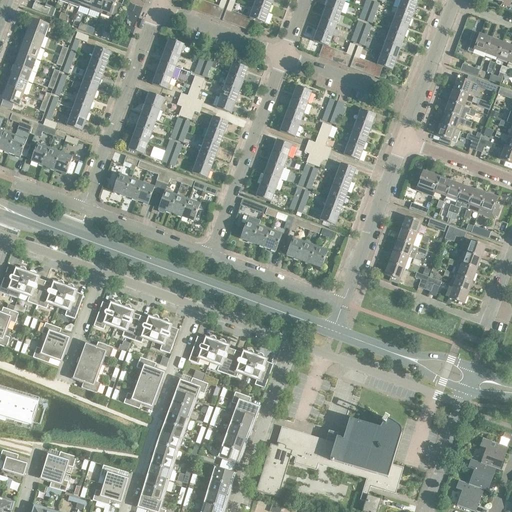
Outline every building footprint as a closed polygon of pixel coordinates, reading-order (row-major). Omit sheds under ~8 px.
[(70,0),(69,5),(79,8),(80,7),(82,0),(70,0)] [(93,0),(82,0),(80,7),(90,10),(93,0)] [(100,14),(104,0),(93,0),(90,10),(100,14)] [(110,18),(111,15),(116,0),(104,0),(100,14),(110,18)] [(200,0),(194,0),(191,9),(197,12),(201,0),(200,0)] [(201,0),(197,12),(202,14),(206,2),(201,0)] [(230,0),(226,10),(231,12),(235,2),(230,0)] [(268,13),(273,1),(268,0),(256,0),(254,7),(268,13)] [(340,14),(345,2),(337,0),(328,0),(325,8),(340,14)] [(368,11),(371,1),(368,0),(366,0),(363,9),(368,11)] [(417,4),(406,0),(400,0),(398,9),(413,15),(417,4)] [(206,2),(202,14),(208,16),(212,4),(206,2)] [(375,14),(379,4),(374,2),(370,12),(375,14)] [(44,14),(46,8),(34,3),(32,9),(44,14)] [(212,4),(208,16),(213,18),(218,6),(212,4)] [(223,9),(219,7),(218,6),(213,18),(219,20),(223,9)] [(249,18),(255,20),(264,24),(268,13),(254,7),(249,18)] [(336,25),(340,14),(325,8),(321,19),(336,25)] [(359,19),(364,21),(368,11),(363,9),(359,19)] [(413,15),(398,9),(393,21),(408,26),(413,15)] [(231,12),(226,10),(222,21),(228,23),(232,12),(231,12)] [(228,23),(234,25),(238,14),(232,12),(228,23)] [(367,22),(371,24),(375,14),(370,12),(367,22)] [(234,25),(239,27),(243,16),(238,14),(234,25)] [(239,27),(245,29),(249,18),(243,16),(239,27)] [(245,29),(250,31),(255,20),(249,18),(245,29)] [(45,37),(49,26),(31,19),(27,31),(45,37)] [(321,19),(317,31),(332,36),(336,38),(338,32),(334,31),(336,25),(321,19)] [(393,21),(389,32),(404,37),(408,26),(393,21)] [(359,33),(363,23),(358,22),(354,32),(359,33)] [(367,36),(369,30),(371,26),(366,24),(362,35),(367,36)] [(23,42),(40,49),(45,37),(27,31),(23,42)] [(323,45),(328,47),(332,36),(317,31),(313,42),(323,45)] [(68,32),(65,41),(70,43),(73,34),(68,32)] [(77,32),(75,38),(87,42),(89,36),(77,32)] [(103,32),(101,38),(108,41),(110,35),(103,32)] [(351,42),(355,44),(359,33),(354,32),(351,42)] [(404,37),(389,32),(385,43),(400,49),(404,37)] [(485,54),(490,39),(474,33),(474,34),(472,33),(470,40),(471,41),(467,52),(484,58),(485,54)] [(358,45),(363,46),(367,36),(362,35),(358,45)] [(71,49),(76,51),(80,41),(75,39),(71,49)] [(490,39),(485,54),(496,58),(502,43),(490,39)] [(180,57),(184,45),(169,40),(165,51),(180,57)] [(19,54),(36,60),(40,49),(23,42),(19,54)] [(400,49),(385,43),(381,54),(396,60),(400,49)] [(511,46),(502,43),(496,58),(508,62),(511,52),(511,46)] [(346,54),(351,56),(355,46),(350,44),(346,54)] [(328,47),(323,45),(319,57),(324,59),(328,47)] [(64,58),(68,49),(63,47),(59,56),(64,58)] [(324,59),(330,61),(334,49),(328,47),(324,59)] [(358,47),(354,57),(359,59),(362,48),(358,47)] [(111,53),(96,48),(92,59),(107,64),(111,53)] [(330,61),(335,63),(340,51),(334,49),(330,61)] [(165,51),(160,63),(175,68),(180,57),(165,51)] [(335,63),(341,65),(345,53),(340,51),(335,63)] [(71,64),(75,54),(70,52),(66,62),(71,64)] [(203,65),(207,54),(202,52),(198,63),(203,65)] [(351,56),(346,54),(345,53),(341,65),(347,67),(351,56)] [(14,65),(32,72),(36,60),(19,54),(14,65)] [(377,65),(382,67),(392,71),(396,60),(381,54),(377,65)] [(210,68),(215,57),(210,55),(206,66),(210,68)] [(59,56),(56,65),(61,67),(64,58),(59,56)] [(360,59),(359,59),(354,57),(350,68),(356,70),(360,59)] [(102,76),(107,64),(92,59),(87,70),(102,76)] [(360,59),(356,70),(361,72),(365,61),(360,59)] [(365,61),(361,72),(367,74),(371,63),(365,61)] [(66,62),(62,72),(67,74),(71,64),(66,62)] [(490,62),(486,73),(490,75),(492,71),(494,64),(490,62)] [(160,63),(156,74),(171,79),(175,68),(160,63)] [(198,63),(194,73),(199,75),(203,65),(198,63)] [(229,75),(243,80),(248,69),(233,63),(229,75)] [(371,63),(367,74),(372,76),(377,65),(371,63)] [(10,77),(27,83),(32,72),(14,65),(10,77)] [(378,78),(382,67),(377,65),(372,76),(378,78)] [(479,71),(462,65),(460,71),(477,77),(479,71)] [(206,66),(202,76),(207,78),(210,68),(206,66)] [(499,73),(497,79),(502,80),(504,75),(506,68),(502,66),(499,73)] [(56,81),(59,72),(54,70),(51,79),(56,81)] [(98,87),(102,76),(87,70),(83,81),(98,87)] [(152,85),(167,91),(171,79),(156,74),(152,85)] [(63,86),(66,76),(61,75),(58,85),(63,86)] [(239,92),(243,80),(229,75),(224,86),(239,92)] [(6,89),(23,95),(27,83),(10,77),(6,89)] [(195,77),(191,87),(196,88),(200,78),(195,77)] [(196,88),(201,90),(205,80),(200,78),(196,88)] [(51,79),(48,88),(53,90),(56,81),(51,79)] [(457,79),(453,90),(468,96),(470,90),(475,92),(477,88),(476,85),(471,84),(457,79)] [(94,98),(98,87),(83,81),(79,93),(94,98)] [(58,85),(54,95),(59,97),(63,86),(58,85)] [(181,94),(179,100),(190,104),(196,88),(191,87),(187,85),(186,88),(190,89),(187,96),(181,94)] [(235,103),(239,92),(224,86),(220,97),(235,103)] [(296,87),(292,98),(307,104),(311,92),(296,87)] [(202,108),(204,102),(197,100),(201,90),(196,88),(190,104),(202,108)] [(511,92),(500,88),(497,94),(511,99),(511,92)] [(6,89),(2,100),(19,107),(23,95),(6,89)] [(449,101),(464,107),(468,96),(453,90),(449,101)] [(47,104),(50,95),(45,93),(42,102),(47,104)] [(90,109),(94,98),(79,93),(75,104),(90,109)] [(149,93),(145,105),(160,110),(164,112),(166,106),(162,105),(164,99),(149,93)] [(54,109),(58,98),(53,96),(49,107),(54,109)] [(235,103),(220,97),(216,109),(231,114),(235,103)] [(288,110),(303,115),(307,104),(292,98),(288,110)] [(334,101),(330,99),(325,110),(330,112),(334,101)] [(178,117),(185,119),(190,104),(179,100),(176,106),(182,108),(178,117)] [(445,113),(459,118),(464,107),(449,101),(445,113)] [(42,102),(39,111),(44,113),(47,104),(42,102)] [(344,104),(337,102),(333,113),(338,115),(342,116),(345,110),(342,109),(344,104)] [(86,121),(90,109),(75,104),(71,115),(86,121)] [(185,119),(191,121),(195,112),(199,114),(202,108),(190,104),(185,119)] [(145,105),(141,116),(156,122),(160,110),(145,105)] [(49,107),(43,125),(54,129),(57,123),(50,121),(54,109),(49,107)] [(0,116),(8,120),(10,114),(0,109),(0,116)] [(284,121),(299,126),(303,115),(288,110),(284,121)] [(325,110),(322,121),(326,122),(330,112),(325,110)] [(356,122),(371,127),(375,116),(360,111),(356,122)] [(333,113),(329,123),(334,125),(338,115),(333,113)] [(455,130),(458,124),(463,126),(463,125),(470,127),(471,123),(459,118),(445,113),(440,125),(455,130)] [(19,123),(21,118),(12,114),(10,120),(19,123)] [(67,126),(82,132),(86,121),(71,115),(67,126)] [(141,116),(137,127),(152,133),(156,122),(141,116)] [(209,128),(224,134),(228,123),(213,117),(209,128)] [(21,118),(19,123),(31,128),(29,133),(34,135),(36,130),(39,124),(21,118)] [(183,119),(178,118),(174,128),(179,130),(183,119)] [(191,122),(186,121),(182,131),(187,133),(191,122)] [(295,138),(299,126),(284,121),(280,132),(295,138)] [(356,122),(352,133),(367,139),(371,127),(356,122)] [(327,125),(322,123),(319,134),(323,135),(327,125)] [(39,124),(36,130),(34,135),(40,137),(42,132),(54,136),(56,130),(54,129),(43,125),(39,124)] [(328,137),(332,127),(327,125),(323,135),(328,137)] [(437,128),(434,135),(436,136),(440,138),(450,141),(451,142),(455,130),(440,125),(439,129),(437,128)] [(137,127),(132,139),(147,144),(152,133),(137,127)] [(174,128),(170,139),(175,141),(179,130),(174,128)] [(220,145),(224,134),(209,128),(205,140),(220,145)] [(56,130),(54,136),(63,140),(65,134),(56,130)] [(183,144),(187,133),(182,131),(178,142),(183,144)] [(0,150),(8,154),(15,136),(3,132),(0,140),(0,150)] [(497,132),(495,137),(501,139),(501,140),(506,142),(504,148),(511,151),(511,138),(509,137),(497,132)] [(352,133),(348,144),(363,150),(367,139),(352,133)] [(319,134),(315,143),(308,141),(306,147),(318,151),(323,135),(319,134)] [(329,155),(331,149),(325,147),(328,137),(323,135),(318,151),(329,155)] [(475,151),(480,139),(476,138),(468,135),(466,139),(472,141),(469,148),(475,151)] [(20,158),(26,141),(15,136),(8,154),(20,158)] [(65,142),(76,146),(78,141),(67,137),(65,142)] [(128,150),(143,155),(147,144),(132,139),(128,150)] [(484,146),(490,148),(492,144),(482,140),(480,139),(475,151),(482,153),(484,146)] [(174,142),(169,140),(165,151),(170,153),(174,142)] [(215,156),(220,145),(205,140),(201,151),(215,156)] [(277,141),(273,152),(287,157),(292,146),(277,141)] [(182,145),(177,143),(173,154),(178,155),(182,145)] [(344,143),(342,148),(346,149),(344,156),(359,161),(363,150),(348,144),(344,143)] [(37,145),(31,162),(43,166),(49,149),(37,145)] [(306,147),(304,153),(309,155),(306,163),(313,166),(318,151),(306,147)] [(511,151),(504,148),(500,160),(511,164),(511,151)] [(61,153),(49,149),(43,166),(54,170),(61,153)] [(162,161),(167,163),(170,153),(165,151),(162,161)] [(211,168),(215,156),(201,151),(196,162),(211,168)] [(313,166),(319,168),(321,162),(325,161),(327,161),(329,155),(318,151),(313,166)] [(268,163),(283,169),(287,157),(273,152),(268,163)] [(72,159),(72,157),(61,153),(54,170),(66,175),(72,159)] [(169,164),(174,166),(178,155),(173,154),(169,164)] [(126,156),(124,162),(132,165),(130,170),(134,171),(135,167),(138,161),(126,156)] [(139,161),(137,167),(147,171),(149,165),(139,161)] [(211,168),(196,162),(192,173),(207,179),(211,168)] [(264,174),(279,180),(283,169),(268,163),(264,174)] [(336,175),(351,181),(356,170),(341,164),(336,175)] [(149,165),(147,171),(158,175),(156,181),(162,183),(167,171),(149,165)] [(310,167),(305,165),(302,175),(307,177),(310,167)] [(318,170),(313,168),(310,178),(314,180),(318,170)] [(167,171),(162,183),(168,185),(170,179),(181,184),(183,177),(167,171)] [(418,187),(416,191),(432,197),(434,193),(439,178),(423,172),(421,171),(417,180),(420,180),(417,187),(418,187)] [(260,186),(275,191),(279,180),(264,174),(260,186)] [(119,175),(113,192),(124,196),(131,179),(119,175)] [(298,186),(303,188),(307,177),(302,175),(298,186)] [(336,175),(332,187),(347,192),(351,181),(336,175)] [(181,184),(191,187),(193,181),(183,177),(181,184)] [(306,189),(311,190),(314,180),(310,178),(306,189)] [(439,178),(434,193),(440,195),(445,197),(451,182),(439,178)] [(136,201),(142,183),(131,179),(124,196),(136,201)] [(195,182),(193,188),(204,192),(207,186),(195,182)] [(445,197),(456,201),(462,186),(451,182),(445,197)] [(148,205),(154,188),(142,183),(136,201),(148,205)] [(271,202),(275,191),(260,186),(256,197),(271,202)] [(452,214),(450,219),(455,221),(457,215),(460,207),(467,210),(468,205),(474,191),(462,186),(456,201),(454,207),(452,214)] [(332,187),(328,198),(343,203),(347,192),(332,187)] [(302,190),(297,188),(293,198),(298,200),(302,190)] [(467,210),(464,218),(469,220),(472,211),(478,214),(485,195),(486,193),(478,190),(477,192),(474,191),(468,205),(467,210)] [(310,192),(305,191),(301,201),(306,202),(310,192)] [(165,211),(170,213),(176,196),(165,192),(158,210),(159,212),(163,214),(165,213),(165,211)] [(485,195),(478,214),(494,220),(495,217),(497,217),(500,210),(498,209),(499,206),(495,204),(497,199),(496,199),(497,197),(490,194),(489,196),(485,195)] [(182,217),(188,200),(176,196),(170,213),(182,217)] [(289,209),(294,211),(298,200),(293,198),(289,209)] [(328,198),(324,209),(339,215),(343,203),(328,198)] [(200,204),(188,200),(182,217),(194,222),(200,204)] [(297,212),(302,214),(306,202),(301,201),(297,212)] [(263,214),(265,208),(253,203),(251,210),(263,214)] [(428,210),(411,204),(409,210),(426,216),(428,210)] [(450,205),(446,218),(450,219),(452,214),(454,207),(450,205)] [(265,215),(276,219),(279,213),(267,208),(265,215)] [(339,215),(324,209),(320,221),(335,226),(339,215)] [(279,213),(276,219),(286,222),(288,216),(279,213)] [(289,230),(294,218),(288,216),(286,222),(284,228),(289,230)] [(252,243),(258,226),(260,221),(249,217),(244,230),(242,230),(239,237),(241,238),(240,239),(252,243)] [(311,225),(294,218),(289,230),(295,232),(297,227),(309,231),(311,225)] [(402,229),(417,235),(421,223),(406,218),(402,229)] [(427,226),(444,232),(446,226),(429,220),(427,226)] [(321,228),(311,225),(309,231),(319,234),(321,228)] [(270,230),(258,226),(252,243),(263,247),(270,230)] [(471,233),(488,239),(490,233),(473,226),(471,233)] [(449,227),(445,239),(452,242),(454,236),(463,240),(466,233),(449,227)] [(320,235),(332,239),(334,233),(323,229),(320,235)] [(412,246),(417,235),(402,229),(398,241),(412,246)] [(270,230),(263,247),(275,252),(282,235),(270,230)] [(298,260),(304,243),(293,239),(286,256),(298,260)] [(466,240),(464,245),(468,247),(466,253),(481,258),(485,247),(466,240)] [(393,252),(408,257),(413,259),(415,260),(417,253),(426,257),(428,252),(412,246),(398,241),(393,252)] [(316,247),(304,243),(298,260),(309,264),(316,247)] [(316,247),(309,264),(321,269),(328,251),(316,247)] [(404,269),(408,257),(393,252),(389,263),(404,269)] [(462,252),(458,263),(476,270),(481,258),(466,253),(462,252)] [(449,260),(448,265),(456,268),(453,274),(472,281),(476,270),(458,263),(449,260)] [(390,277),(389,281),(398,285),(404,269),(389,263),(385,275),(390,277)] [(0,292),(18,299),(20,293),(27,273),(26,272),(26,271),(26,270),(26,269),(25,269),(25,268),(24,268),(23,267),(22,267),(21,267),(21,268),(20,268),(19,269),(19,270),(15,269),(14,274),(6,271),(0,287),(0,292)] [(20,293),(29,297),(27,302),(37,306),(44,285),(37,282),(39,277),(36,276),(36,275),(36,274),(35,273),(35,272),(34,272),(34,271),(33,271),(32,271),(31,271),(30,272),(29,272),(29,273),(27,273),(20,293)] [(445,271),(443,276),(451,279),(449,285),(453,287),(468,292),(472,281),(453,274),(445,271)] [(428,279),(427,278),(422,276),(416,274),(415,278),(421,280),(418,287),(424,290),(428,279)] [(441,283),(432,280),(429,279),(428,279),(424,290),(430,292),(433,285),(439,287),(441,283)] [(46,309),(48,304),(57,307),(65,287),(63,286),(64,285),(64,284),(63,284),(63,283),(63,282),(62,282),(62,281),(61,281),(60,281),(59,281),(58,281),(58,282),(57,282),(57,283),(53,282),(51,288),(44,285),(37,306),(46,309)] [(57,307),(67,310),(65,316),(75,320),(82,299),(75,296),(77,291),(73,290),(74,289),(74,288),(73,287),(73,286),(72,285),(71,285),(70,285),(69,285),(68,285),(67,286),(67,287),(65,287),(57,307)] [(468,292),(453,287),(449,299),(464,304),(468,292)] [(122,307),(120,307),(121,306),(121,305),(120,304),(119,303),(119,302),(118,302),(117,302),(116,302),(115,302),(115,303),(114,303),(114,304),(110,303),(108,308),(101,306),(93,327),(103,330),(105,325),(115,328),(122,307)] [(115,328),(124,331),(122,337),(131,340),(139,320),(132,317),(134,312),(130,310),(131,310),(131,309),(131,308),(130,308),(130,307),(129,306),(128,306),(127,306),(126,306),(125,306),(124,307),(124,308),(122,307),(115,328)] [(0,313),(0,326),(7,329),(9,322),(15,324),(19,314),(13,312),(6,309),(3,308),(1,313),(0,313)] [(141,344),(143,338),(152,342),(160,321),(158,321),(158,320),(158,319),(158,318),(158,317),(157,316),(156,316),(155,316),(154,316),(153,316),(152,317),(151,318),(148,317),(146,322),(139,320),(131,340),(141,344)] [(152,342),(161,345),(159,351),(169,354),(177,333),(170,331),(171,325),(168,324),(168,323),(168,322),(168,321),(167,320),(166,320),(166,319),(165,319),(164,319),(163,320),(162,321),(161,322),(160,321),(152,342)] [(45,343),(65,350),(69,338),(59,335),(61,329),(45,323),(41,334),(47,336),(45,343)] [(7,329),(0,326),(0,346),(6,348),(10,338),(4,336),(7,329)] [(188,361),(198,365),(200,359),(209,362),(217,342),(215,341),(215,340),(215,339),(215,338),(214,337),(213,337),(212,337),(211,337),(210,337),(209,337),(209,338),(208,339),(205,338),(203,343),(196,340),(188,361)] [(209,362),(219,366),(216,372),(226,375),(234,354),(227,351),(229,346),(225,345),(225,344),(225,343),(225,342),(224,341),(223,340),(222,340),(221,340),(220,341),(219,342),(218,343),(217,342),(209,362)] [(85,344),(83,349),(81,356),(102,364),(104,357),(110,359),(113,348),(98,342),(96,348),(85,344)] [(61,362),(63,357),(65,350),(45,343),(42,350),(36,348),(33,358),(48,364),(50,358),(61,362)] [(236,379),(238,373),(247,376),(255,356),(253,355),(253,354),(253,353),(253,352),(252,352),(252,351),(251,351),(251,350),(250,350),(249,350),(248,351),(247,351),(247,352),(246,353),(243,351),(241,357),(234,354),(226,375),(236,379)] [(255,356),(247,376),(256,380),(254,385),(264,389),(272,368),(264,365),(266,360),(263,359),(263,358),(263,357),(263,356),(262,355),(261,354),(260,354),(259,354),(258,354),(257,355),(257,356),(256,356),(255,356)] [(78,360),(76,365),(77,366),(77,367),(97,375),(102,364),(81,356),(79,360),(78,360)] [(164,373),(154,369),(156,364),(140,358),(136,368),(142,370),(139,377),(160,385),(164,373)] [(73,379),(83,383),(81,388),(97,394),(101,384),(95,382),(97,375),(77,367),(73,379)] [(156,396),(157,392),(158,392),(161,387),(159,386),(160,385),(139,377),(135,389),(156,396)] [(192,378),(190,384),(180,380),(176,392),(196,400),(199,393),(204,395),(208,384),(192,378)] [(151,408),(153,403),(156,396),(135,389),(133,395),(127,393),(123,404),(139,410),(141,404),(151,408)] [(39,403),(0,391),(0,419),(31,429),(31,430),(33,423),(40,425),(46,406),(39,404),(39,403),(39,402),(39,403)] [(172,402),(192,410),(196,400),(176,392),(172,402)] [(231,403),(237,405),(234,412),(255,419),(259,408),(249,404),(251,398),(240,394),(235,392),(231,403)] [(168,413),(189,420),(192,410),(172,402),(168,413)] [(234,412),(230,423),(251,431),(255,419),(234,412)] [(164,423),(185,430),(189,420),(168,413),(164,423)] [(326,437),(324,442),(307,437),(308,436),(282,428),(276,446),(271,445),(255,498),(268,502),(270,496),(278,498),(290,459),(291,460),(292,456),(296,457),(294,464),(316,471),(318,464),(366,479),(360,500),(365,502),(362,511),(377,511),(381,500),(368,496),(372,481),(384,485),(383,491),(395,495),(403,468),(392,465),(401,435),(401,434),(401,433),(401,432),(401,431),(401,430),(400,429),(400,428),(399,427),(398,426),(385,418),(384,419),(386,419),(383,423),(382,423),(381,423),(383,424),(380,429),(349,419),(343,440),(340,439),(341,439),(337,437),(336,440),(326,437)] [(181,441),(185,430),(164,423),(161,433),(181,441)] [(226,434),(247,442),(251,431),(230,423),(226,434)] [(511,435),(504,432),(502,438),(509,441),(511,435)] [(161,433),(159,438),(157,443),(178,450),(181,441),(161,433)] [(226,434),(222,446),(243,453),(247,442),(226,434)] [(488,466),(491,459),(502,463),(508,448),(483,438),(480,447),(486,449),(480,463),(488,466)] [(157,443),(155,449),(154,454),(175,460),(178,450),(157,443)] [(222,446),(218,457),(224,459),(222,463),(232,467),(234,463),(238,465),(243,453),(222,446)] [(18,455),(2,451),(0,457),(0,461),(5,463),(2,470),(23,477),(27,464),(16,461),(18,455)] [(67,466),(73,468),(76,457),(60,452),(58,458),(48,455),(44,467),(65,473),(67,466)] [(154,454),(152,459),(150,464),(171,471),(175,460),(154,454)] [(488,466),(480,463),(471,460),(467,468),(474,470),(468,484),(476,487),(479,480),(490,484),(496,469),(488,466)] [(171,471),(150,464),(147,475),(168,481),(171,471)] [(118,476),(119,470),(103,466),(100,476),(106,478),(104,485),(125,491),(128,479),(118,476)] [(220,470),(214,468),(211,480),(232,486),(235,474),(230,473),(232,469),(221,466),(220,470)] [(49,488),(52,489),(61,491),(65,493),(69,482),(63,480),(65,473),(44,467),(40,479),(51,482),(49,488)] [(144,485),(165,491),(168,481),(147,475),(144,485)] [(232,486),(211,480),(207,491),(228,498),(232,486)] [(478,505),(484,490),(476,487),(468,484),(458,481),(455,489),(461,491),(456,506),(469,511),(472,503),(478,505)] [(92,501),(96,502),(106,505),(109,506),(110,500),(121,503),(125,491),(104,485),(101,492),(96,490),(92,501)] [(144,485),(143,491),(141,496),(162,502),(165,491),(144,485)] [(225,509),(228,498),(207,491),(204,503),(225,509)] [(165,511),(166,511),(160,509),(162,502),(141,496),(137,508),(148,511),(147,511),(165,511)] [(2,500),(0,505),(0,511),(11,511),(12,511),(11,511),(14,503),(2,500)] [(223,511),(225,509),(204,503),(200,511),(223,511)]
